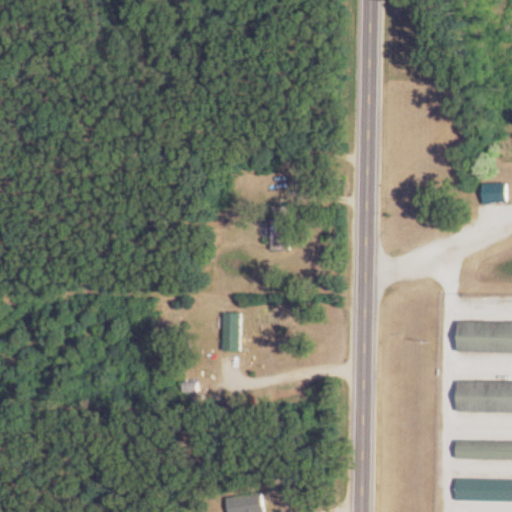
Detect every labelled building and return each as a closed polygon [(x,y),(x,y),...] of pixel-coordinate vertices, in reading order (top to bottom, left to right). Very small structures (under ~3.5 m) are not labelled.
[(511,183),(487,183),(487,202),(511,202),(511,183)] [(272,241),(276,241),(276,249),(295,249),(295,206),(272,205),(272,241)] [(246,313),(229,313),(229,349),(246,349),(246,313)] [(511,321),(463,321),(463,352),(511,352),(511,321)] [(511,381),(463,381),(462,412),(511,412),(511,381)] [(461,458),(511,458),(511,441),(461,441),(461,458)] [(234,511),(269,511),(266,492),(232,497),(234,511)]
